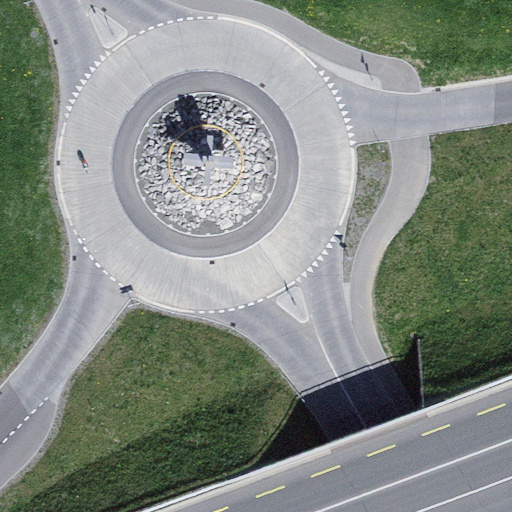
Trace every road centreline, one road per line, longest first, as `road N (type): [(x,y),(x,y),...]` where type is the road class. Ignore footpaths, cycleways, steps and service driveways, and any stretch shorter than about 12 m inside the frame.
road 1 (tertiary): [(423,511),(266,263)]
road 2 (secondary): [(127,243),(90,306),(0,420)]
road 3 (tertiary): [(153,67),(112,108),(96,163),(99,192),(127,243)]
road 4 (secondary): [(511,103),(313,121)]
road 5 (secondary): [(332,511),(511,443)]
road 6 (tertiary): [(313,121),(297,94),(245,58),(183,56),(153,67)]
road 7 (tertiary): [(266,263),(288,246),(317,201),(321,147),(313,121)]
road 8 (tertiary): [(127,243),(193,277),(266,263)]
